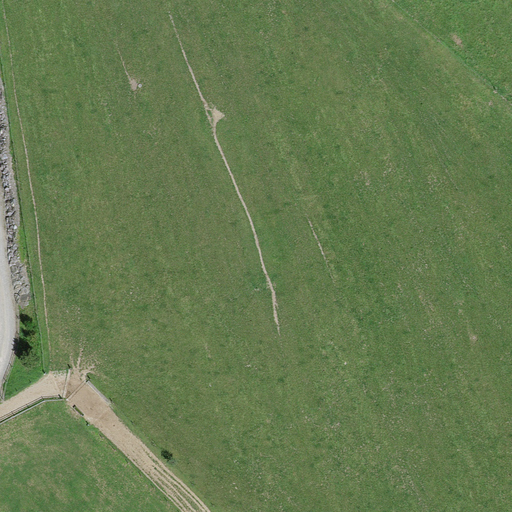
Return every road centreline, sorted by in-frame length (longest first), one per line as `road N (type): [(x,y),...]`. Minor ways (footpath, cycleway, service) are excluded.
road 1 (track): [(199,511),(74,387),(0,408)]
road 2 (track): [(0,351),(9,309),(0,230)]
